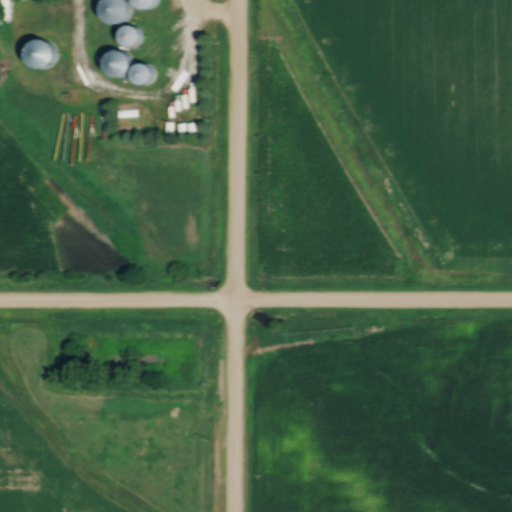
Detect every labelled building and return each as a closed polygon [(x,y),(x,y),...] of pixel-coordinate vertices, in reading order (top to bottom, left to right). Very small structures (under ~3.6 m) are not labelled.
[(102,15),(105,20),(110,23),(115,24),(121,23),(125,20),(128,15),(130,10),(128,4),(125,0),(105,0),(102,4),(101,10),(102,15)] [(129,0),(132,5),(135,8),(140,10),(145,10),(150,8),(153,4),(154,0),(129,0)] [(120,36),(121,40),(124,43),(128,44),(132,44),(135,42),(138,39),(138,34),(137,30),(134,27),(131,26),(126,26),(123,28),(120,32),(120,36)] [(29,63),(33,67),(39,69),(45,69),(50,67),(54,62),(56,57),(56,51),(54,45),(50,41),(44,39),(38,39),(33,42),(29,46),(26,51),(26,57),(29,63)] [(105,64),(106,69),(109,73),(114,76),(119,77),(124,75),(129,72),(131,68),(132,62),(131,57),(127,53),(123,50),(118,50),(112,51),(108,54),(106,59),(105,64)] [(133,75),(135,80),(139,83),(143,84),(148,83),(151,80),(154,76),(154,72),(152,68),(149,64),(144,63),(140,64),(136,67),(134,71),(133,75)]
